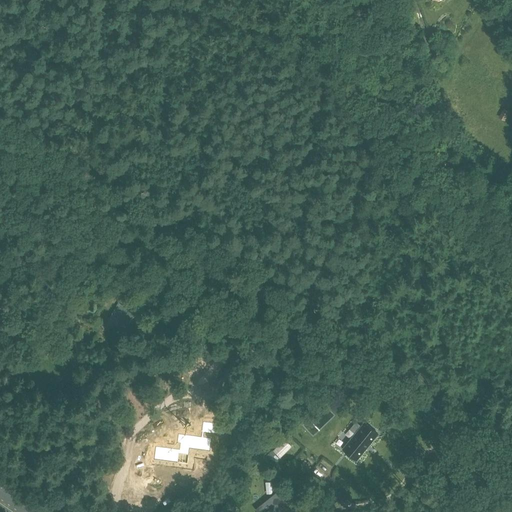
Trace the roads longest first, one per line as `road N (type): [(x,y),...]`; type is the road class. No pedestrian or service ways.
road 1 (track): [(511,432),(302,306),(255,318),(220,386)]
road 2 (track): [(489,418),(453,420),(410,480),(365,511)]
road 3 (track): [(333,511),(237,412)]
